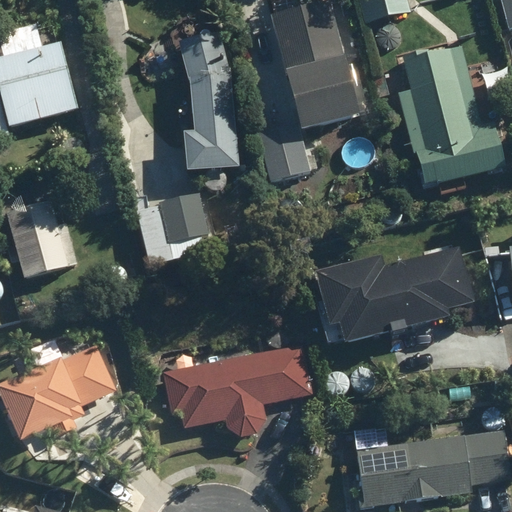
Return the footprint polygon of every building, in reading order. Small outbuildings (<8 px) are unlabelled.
[(511,35),(511,0),(498,0),(509,37),(511,35)] [(362,10),(378,75),(403,69),(387,4),(362,10)] [(358,133),(330,9),(270,23),(296,133),(257,142),(268,191),(310,182),(302,146),(358,133)] [(76,122),(59,52),(39,57),(34,33),(0,42),(0,53),(3,65),(0,66),(0,145),(9,143),(8,139),(76,122)] [(183,49),(193,144),(184,145),(187,185),(237,179),(224,45),(183,49)] [(424,198),(504,178),(493,133),(481,135),(466,71),(395,88),(414,164),(416,164),(424,198)] [(165,94),(151,96),(153,105),(167,103),(165,94)] [(158,211),(168,252),(209,243),(199,201),(158,211)] [(7,221),(22,292),(74,281),(62,224),(54,226),(51,211),(7,221)] [(339,335),(344,356),(451,331),(449,322),(474,316),(460,256),(319,289),(331,337),(339,335)] [(302,352),(164,379),(173,424),(181,423),(183,438),(225,430),(227,438),(240,447),(256,444),(265,430),(262,413),(312,403),(302,352)] [(0,399),(0,412),(18,458),(72,437),(68,428),(82,422),(79,415),(114,401),(96,355),(57,371),(59,376),(0,399)] [(504,439),(357,458),(362,501),(356,502),(357,511),(396,511),(471,503),(470,494),(510,489),(504,439)] [(308,460),(318,464),(323,455),(313,450),(308,460)]
